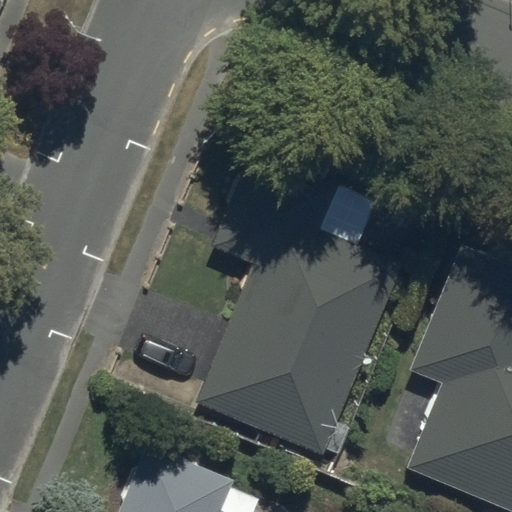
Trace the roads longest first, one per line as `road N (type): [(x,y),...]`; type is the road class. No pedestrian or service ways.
road 1 (residential): [(0,385),(159,0)]
road 2 (residential): [(344,0),(511,69)]
